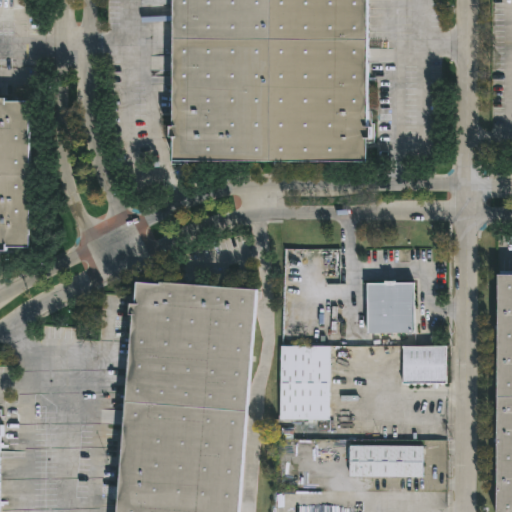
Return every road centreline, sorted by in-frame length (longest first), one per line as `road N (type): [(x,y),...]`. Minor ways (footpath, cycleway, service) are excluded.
road 1 (residential): [(0,333),(149,253),(260,218),(511,217)]
road 2 (residential): [(511,186),(255,189),(191,203),(0,301)]
road 3 (residential): [(467,511),(467,0)]
road 4 (residential): [(66,0),(68,150),(113,270)]
road 5 (residential): [(149,253),(93,136),(90,0)]
